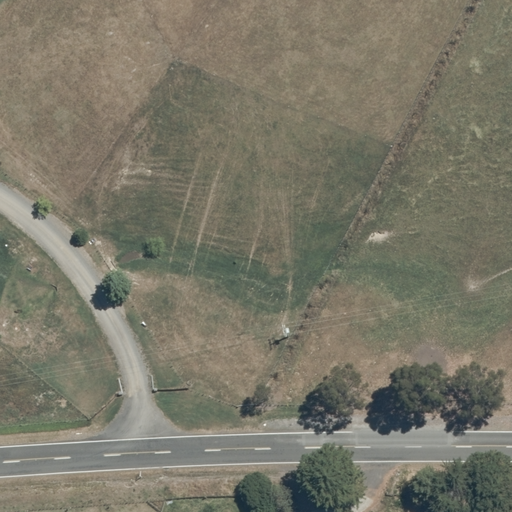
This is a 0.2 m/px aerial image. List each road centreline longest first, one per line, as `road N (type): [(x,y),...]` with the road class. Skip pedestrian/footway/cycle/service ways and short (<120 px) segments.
road 1 (unclassified): [(511,446),(144,452)]
road 2 (residential): [(0,196),(51,234),(114,321),(136,371),(144,452)]
road 3 (unclassified): [(144,452),(0,461)]
